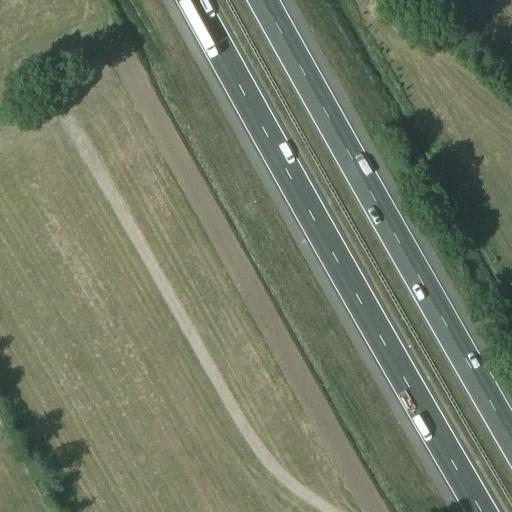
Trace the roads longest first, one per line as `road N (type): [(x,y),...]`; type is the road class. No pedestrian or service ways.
road 1 (motorway): [(187,0),(472,511)]
road 2 (motorway): [(511,445),(263,0)]
road 3 (unclassified): [(323,511),(284,480),(72,121)]
